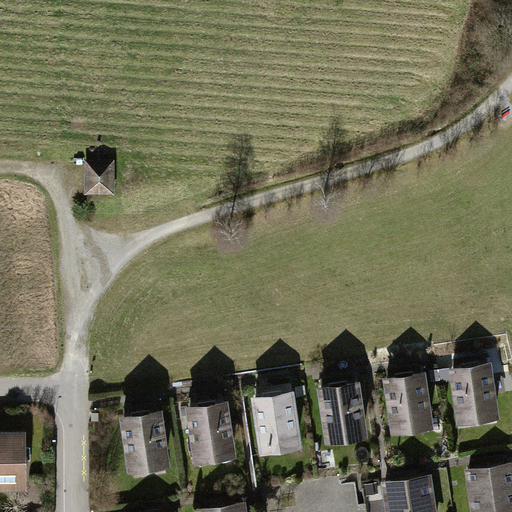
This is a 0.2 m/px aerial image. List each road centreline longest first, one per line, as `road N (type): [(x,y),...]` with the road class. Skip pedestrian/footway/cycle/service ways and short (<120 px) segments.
road 1 (track): [(71,276),(173,228),(443,141),(511,84)]
road 2 (track): [(0,173),(65,172),(77,386)]
road 3 (residential): [(75,511),(77,386),(0,387)]
